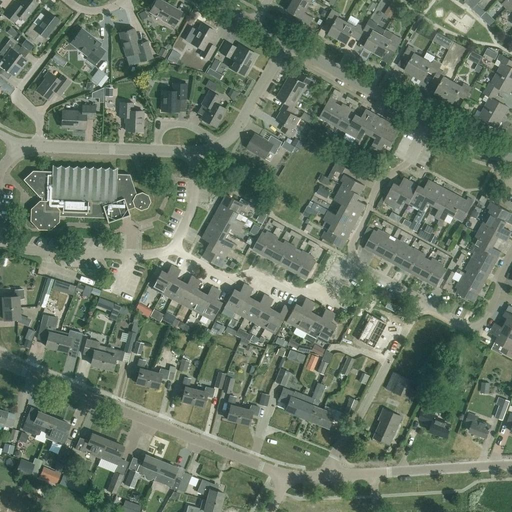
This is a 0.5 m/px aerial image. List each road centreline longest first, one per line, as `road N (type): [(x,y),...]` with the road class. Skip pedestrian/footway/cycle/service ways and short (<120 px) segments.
road 1 (unclassified): [(0,361),(286,478)]
road 2 (residential): [(353,262),(332,297),(259,272),(225,276),(174,249)]
road 3 (residential): [(327,476),(422,299)]
road 4 (residential): [(0,244),(120,255),(174,249)]
road 5 (residential): [(428,123),(407,163),(379,183),(352,244),(353,262)]
road 6 (residential): [(286,43),(428,123)]
road 7 (unclassified): [(374,473),(511,465)]
road 8 (residential): [(217,146),(240,124),(286,43)]
road 9 (residential): [(38,145),(158,151)]
